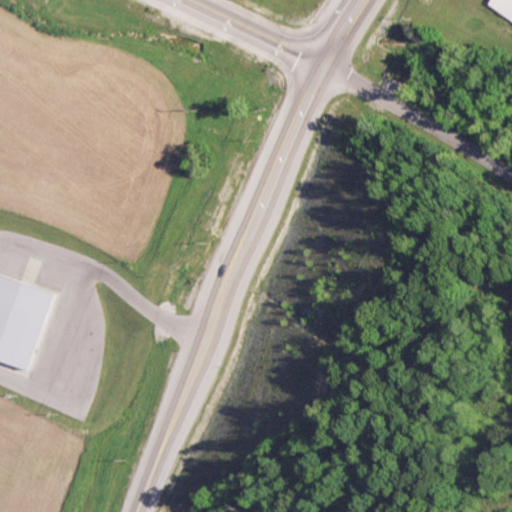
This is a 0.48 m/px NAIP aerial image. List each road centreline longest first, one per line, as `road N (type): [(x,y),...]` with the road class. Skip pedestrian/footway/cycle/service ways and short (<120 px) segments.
road 1 (trunk): [(137,511),(235,250),(326,65)]
road 2 (residential): [(511,174),(326,65)]
road 3 (primary): [(189,0),(326,65)]
